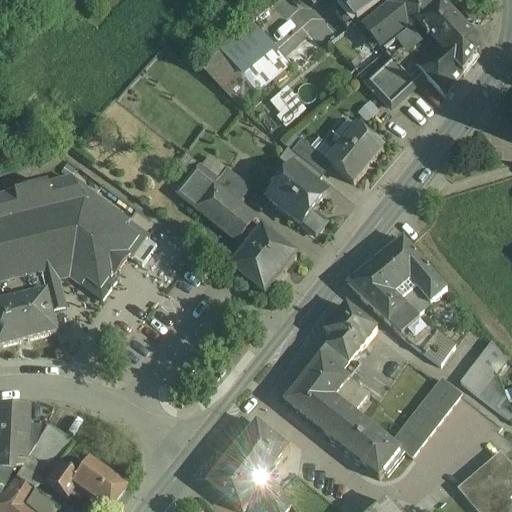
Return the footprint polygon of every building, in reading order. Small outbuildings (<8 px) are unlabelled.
[(348,0),(341,7),(355,22),(358,26),(385,6),(391,0),(348,0)] [(434,0),(391,0),(385,6),(392,12),(409,30),(412,33),(418,29),(442,7),(434,0)] [(481,48),(443,7),(442,7),(418,29),(439,52),(415,70),(420,75),(424,80),(446,104),(481,57),(481,48)] [(392,12),(366,32),(382,52),(409,30),(392,12)] [(296,65),(260,24),(207,70),(243,111),(296,65)] [(412,33),(385,55),(393,64),(411,83),(420,75),(415,70),(439,52),(418,29),(412,33)] [(411,83),(393,64),(370,86),(392,110),(424,80),(420,75),(411,83)] [(384,151),(358,130),(357,131),(349,125),(346,125),(334,140),(334,144),(342,151),(329,167),(354,187),(384,151)] [(325,162),(302,143),(292,155),(301,162),(316,174),(325,162)] [(316,174),(301,162),(294,171),(316,189),(323,180),(316,174)] [(294,171),(269,202),(300,227),(300,228),(302,229),(316,240),(327,226),(313,215),(327,197),(325,196),(316,189),(294,171)] [(251,191),(227,172),(220,182),(244,200),(251,191)] [(0,200),(0,309),(47,298),(52,317),(67,313),(58,275),(73,271),(86,281),(80,288),(103,304),(121,280),(116,277),(118,274),(120,275),(121,274),(119,272),(122,268),(125,265),(126,266),(127,265),(126,264),(128,261),(133,264),(134,262),(143,269),(157,250),(148,243),(150,240),(97,200),(88,202),(86,192),(72,182),(0,200)] [(244,200),(220,182),(215,187),(239,207),(244,200)] [(239,207),(215,187),(195,212),(233,241),(236,237),(250,249),(261,235),(252,228),(258,222),(239,207)] [(250,249),(231,272),(266,299),(297,260),(263,233),(261,235),(250,249)] [(448,294),(404,243),(372,270),(396,299),(396,298),(406,290),(412,285),(432,308),(448,294)] [(396,299),(372,270),(353,286),(353,294),(389,328),(408,311),(402,305),(396,298),(396,299)] [(406,290),(396,298),(402,305),(412,296),(406,290)] [(47,298),(0,309),(0,351),(25,345),(57,338),(52,317),(47,298)] [(378,334),(347,310),(326,337),(335,343),(322,359),(352,383),(370,397),(375,401),(381,406),(408,366),(410,364),(375,337),(378,334)] [(421,324),(408,311),(389,328),(403,341),(441,370),(456,350),(434,334),(421,324)] [(492,345),(477,365),(496,378),(498,376),(507,363),(492,345)] [(352,383),(322,359),(284,407),(333,445),(335,443),(362,464),(360,467),(381,482),(402,454),(355,417),(336,403),(352,383)] [(495,379),(477,365),(461,386),(479,399),(495,379)] [(496,378),(495,379),(479,399),(511,424),(511,422),(511,413),(498,376),(496,378)] [(438,389),(392,446),(402,454),(413,463),(463,399),(442,382),(438,389)] [(370,397),(352,383),(336,403),(355,417),(370,397)] [(27,421),(0,419),(0,474),(11,475),(12,466),(25,466),(26,427),(27,421)] [(46,431),(26,427),(25,466),(30,458),(46,431)] [(291,455),(258,427),(240,449),(241,449),(268,481),(291,455)] [(72,449),(46,431),(30,458),(53,474),(58,469),(72,449)] [(240,449),(209,489),(237,511),(246,511),(251,507),(269,483),(268,481),(241,449),(240,449)] [(511,511),(511,469),(501,457),(459,494),(474,511),(511,511)] [(53,474),(30,458),(25,466),(16,482),(34,491),(44,487),(53,474)] [(126,493),(87,465),(75,481),(58,469),(53,474),(44,487),(67,502),(74,492),(102,511),(110,511),(113,510),(126,493)] [(34,491),(16,482),(11,490),(0,499),(0,511),(28,511),(24,509),(34,491)] [(269,483),(251,507),(256,511),(289,511),(292,509),(269,483)]
